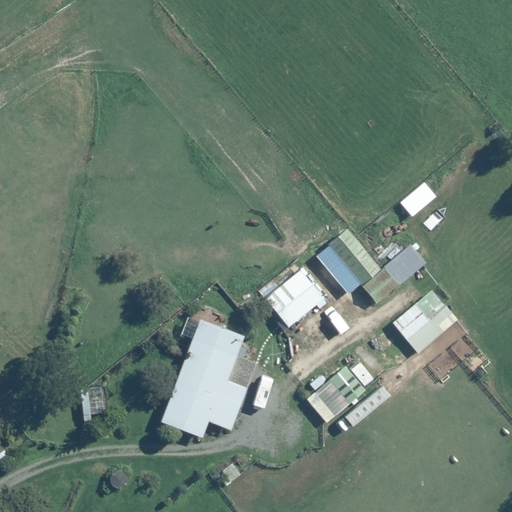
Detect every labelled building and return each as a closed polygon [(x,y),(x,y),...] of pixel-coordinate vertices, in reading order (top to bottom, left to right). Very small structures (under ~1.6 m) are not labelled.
[(375,307),(422,267),(406,248),(379,271),(344,229),(324,247),(375,307)] [(284,333),(322,299),(296,269),(257,304),(284,333)] [(415,304),(391,324),(416,355),(440,335),(415,304)] [(243,336),(198,319),(158,424),(201,440),(207,423),(229,431),(254,364),(235,357),(243,336)] [(353,372),(346,364),(303,399),(324,425),(364,392),(349,375),(353,372)]
